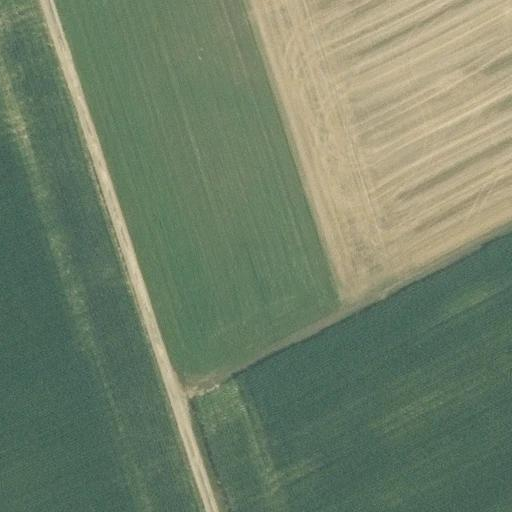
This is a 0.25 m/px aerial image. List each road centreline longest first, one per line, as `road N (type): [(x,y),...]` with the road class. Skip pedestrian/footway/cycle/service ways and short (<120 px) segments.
road 1 (track): [(211,511),(44,0)]
road 2 (track): [(174,400),(511,227)]
